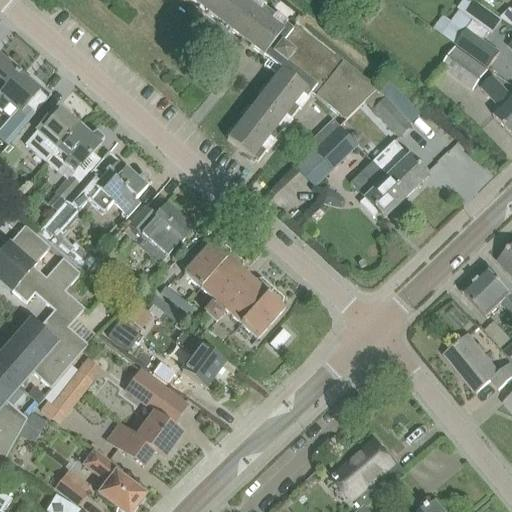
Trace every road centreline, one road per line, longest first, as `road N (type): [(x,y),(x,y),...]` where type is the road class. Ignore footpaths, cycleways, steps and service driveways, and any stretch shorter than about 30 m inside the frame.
road 1 (residential): [(374,330),(4,0)]
road 2 (secondary): [(187,511),(374,330)]
road 3 (residential): [(511,493),(374,330)]
road 4 (secondary): [(374,330),(511,198)]
